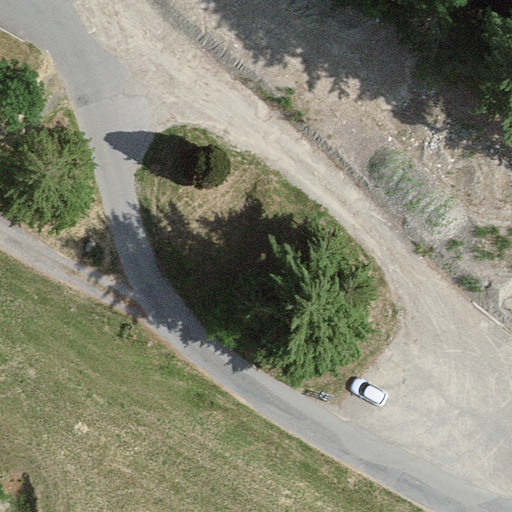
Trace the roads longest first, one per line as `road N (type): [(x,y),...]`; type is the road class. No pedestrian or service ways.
road 1 (unclassified): [(468,511),(387,473),(247,385),(155,306),(77,55),(45,0)]
road 2 (unknown): [(0,156),(30,128),(77,55)]
